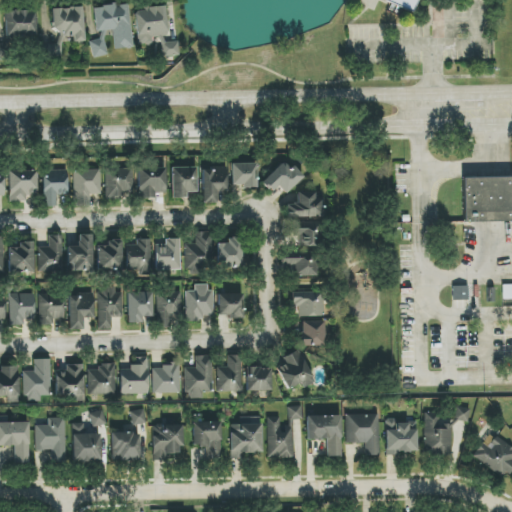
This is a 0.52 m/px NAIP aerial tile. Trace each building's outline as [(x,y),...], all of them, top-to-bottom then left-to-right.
[(413,13),(417,0),(380,0),(413,13)] [(128,4),(93,7),(96,32),(112,30),(114,50),(133,48),(128,4)] [(137,46),(152,45),(152,37),(166,36),(164,6),(145,7),(145,11),(135,12),(137,46)] [(83,42),(82,7),(51,9),(52,32),(58,31),(58,37),(72,37),(73,42),(83,42)] [(35,36),(34,10),(4,12),(5,37),(35,36)] [(88,42),(93,58),(107,55),(103,38),(88,42)] [(160,57),(178,56),(178,40),(160,40),(160,57)] [(61,58),(61,45),(41,45),(41,59),(61,58)] [(284,194),(303,177),(293,166),(289,170),(282,162),(260,182),(270,192),(277,186),(284,194)] [(170,199),(185,198),(185,192),(195,192),(195,167),(170,168),(170,199)] [(201,168),(201,204),(216,203),(215,193),(226,192),(226,167),(201,168)] [(164,193),(164,168),(136,168),(137,199),(154,198),(154,193),(164,193)] [(100,195),(100,169),(73,170),(73,207),(89,207),(89,195),(100,195)] [(104,169),(105,199),(123,199),(123,194),(132,194),(131,169),(104,169)] [(8,200),(36,199),(35,170),(7,171),(8,200)] [(67,195),(66,171),(41,171),(42,207),(56,207),(56,195),(67,195)] [(511,222),(461,224),(461,179),(511,178),(511,222)] [(321,217),(320,197),(313,198),(313,192),(297,193),(297,204),(285,204),(286,218),(321,217)] [(312,246),(311,223),(292,224),(293,247),(312,246)] [(184,244),(184,269),(211,269),(211,232),(194,232),(195,244),(184,244)] [(37,248),(38,272),(62,272),(61,235),(48,236),(48,247),(37,248)] [(91,271),(91,235),(77,235),(77,246),(67,246),(67,271),(91,271)] [(216,244),(216,268),(241,268),(240,238),(225,238),(226,244),(216,244)] [(179,239),(164,239),(164,245),(154,245),(155,271),(180,270),(179,239)] [(96,270),(121,270),(120,240),(107,240),(107,246),(96,246),(96,270)] [(125,246),(126,272),(151,272),(150,240),(135,240),(135,245),(125,246)] [(33,243),(8,243),(9,273),(33,272),(33,243)] [(282,259),(282,266),(293,266),(293,277),(315,277),(315,253),(298,253),(298,259),(282,259)] [(185,322),(201,321),(201,316),(211,316),(211,284),(193,285),(193,291),(184,291),(185,322)] [(467,285),(451,286),(452,301),(467,300),(467,285)] [(511,285),(502,285),(502,299),(511,299),(511,285)] [(111,329),(111,318),(121,317),(121,289),(97,290),(98,329),(111,329)] [(170,328),(170,317),(181,317),(180,291),(155,291),(156,329),(170,328)] [(323,317),(323,292),(292,292),(292,307),(298,307),(298,317),(323,317)] [(68,331),(82,330),(82,318),(93,318),(92,293),(67,294),(68,331)] [(127,323),(144,323),(144,318),(151,317),(151,293),(126,293),(127,323)] [(9,326),(25,325),(25,320),(34,320),(34,294),(9,294),(9,326)] [(38,294),(39,325),(53,325),(53,321),(63,320),(63,294),(38,294)] [(217,318),(242,317),(241,294),(217,295),(217,318)] [(323,321),(300,321),(300,346),(323,346),(323,321)] [(304,387),(314,382),(298,351),(274,364),(287,390),(302,383),(304,387)] [(212,392),(211,356),(194,356),(194,368),(184,368),(184,399),(201,399),(201,392),(212,392)] [(240,356),(227,356),(227,367),(216,368),(216,392),(241,392),(240,356)] [(119,369),(120,395),(147,394),(147,357),(131,357),(132,369),(119,369)] [(49,359),(33,360),(33,371),(23,372),(24,402),(40,402),(40,396),(51,395),(49,359)] [(87,370),(88,395),(115,395),(114,364),(99,364),(99,370),(87,370)] [(55,371),(54,399),(82,399),(83,365),(65,365),(65,371),(55,371)] [(151,366),(152,394),(179,393),(179,365),(151,366)] [(18,402),(17,366),(0,366),(0,372),(0,371),(0,397),(7,397),(7,402),(18,402)] [(270,367),(245,367),(245,391),(269,391),(270,367)] [(300,419),(300,407),(287,407),(288,420),(300,419)] [(131,425),(145,424),(143,410),(130,411),(131,425)] [(106,425),(103,411),(88,413),(91,428),(106,425)] [(379,456),(378,414),(344,415),(345,444),(364,443),(365,456),(379,456)] [(0,446),(13,446),(14,463),(28,463),(28,422),(7,422),(7,417),(0,416),(0,446)] [(306,440),(325,440),(325,457),(340,457),(340,416),(306,416),(306,440)] [(229,459),(243,459),(243,454),(260,453),(260,417),(239,417),(240,424),(229,424),(229,459)] [(279,417),(266,417),(267,458),(293,458),(292,426),(279,426),(279,417)] [(35,451),(51,451),(51,463),(65,462),(65,419),(47,419),(47,425),(35,426),(35,451)] [(416,453),(415,422),(394,423),(394,419),(384,419),(385,454),(416,453)] [(162,425),(151,425),(153,461),(166,460),(166,454),(181,454),(180,421),(162,421),(162,425)] [(205,459),(220,458),(219,422),(192,422),(192,446),(205,446),(205,459)] [(72,462),(100,461),(100,434),(84,434),(84,423),(71,424),(72,462)] [(111,433),(111,461),(139,461),(138,432),(111,433)] [(472,460),(506,479),(511,469),(511,447),(487,433),(472,460)]
